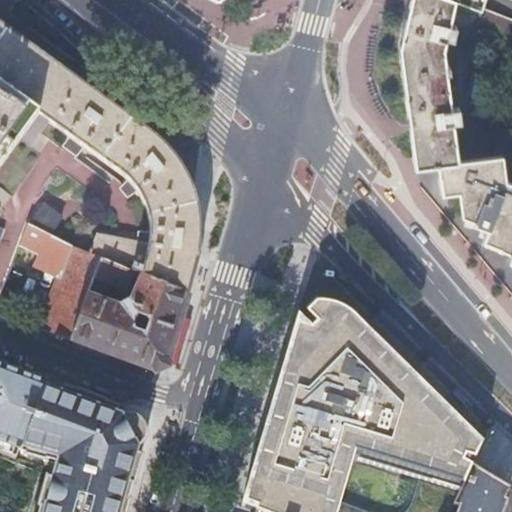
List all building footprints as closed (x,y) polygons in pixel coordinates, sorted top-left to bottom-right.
[(412,0),(398,51),(417,165),(440,163),(460,161),(454,121),(463,121),(461,108),(453,108),(449,73),(452,73),(451,66),(448,66),(446,49),(449,39),(455,40),(457,27),(451,25),(457,0),(412,0)] [(460,0),(476,11),(479,0),(460,0)] [(0,86),(38,114),(51,123),(70,138),(67,143),(81,154),(85,148),(129,183),(124,188),(132,197),(137,193),(138,194),(145,209),(148,218),(150,234),(143,236),(142,246),(100,235),(92,254),(104,260),(188,298),(190,292),(197,259),(199,234),(199,217),(195,200),(193,196),(185,175),(175,159),(163,146),(150,135),(81,83),(0,23),(0,86)] [(0,164),(38,114),(0,86),(0,164)] [(462,194),(464,216),(477,222),(476,224),(490,230),(485,242),(511,252),(511,257),(511,260),(511,180),(483,171),(481,159),(460,161),(440,163),(444,195),(462,194)] [(31,227),(50,235),(60,212),(41,204),(31,227)] [(42,259),(51,236),(50,235),(31,227),(29,226),(27,230),(25,236),(24,240),(21,248),(42,259)] [(64,270),(74,246),(51,236),(42,259),(64,270)] [(104,260),(92,254),(74,246),(64,270),(40,331),(72,343),(88,300),(90,294),(104,260)] [(181,321),(188,298),(104,260),(90,294),(108,301),(113,289),(129,295),(134,281),(141,284),(135,307),(125,314),(88,300),(72,343),(91,350),(152,373),(167,367),(181,321)] [(256,511),(452,511),(455,505),(464,486),(472,469),(473,467),(468,464),(472,458),(476,460),(484,444),(468,428),(354,317),(350,314),(345,311),(341,309),(336,307),(334,306),(331,305),(326,304),(321,304),(315,304),(306,314),(317,324),(312,330),(298,317),(289,347),(279,380),(242,506),(256,511)] [(0,444),(20,452),(22,447),(25,440),(44,391),(47,386),(12,373),(0,368),(0,444)] [(61,397),(44,391),(25,440),(22,447),(57,458),(56,459),(72,465),(72,463),(132,483),(138,465),(133,464),(137,450),(136,448),(122,420),(103,412),(61,397)] [(79,398),(63,392),(61,397),(103,412),(105,407),(95,404),(87,401),(79,398)] [(122,420),(136,448),(137,447),(141,442),(143,437),(144,433),(140,424),(137,421),(131,419),(125,419),(122,420)] [(20,452),(0,444),(0,455),(16,461),(19,454),(19,453),(20,452)] [(119,511),(120,510),(124,511),(132,483),(72,463),(72,465),(56,459),(57,458),(22,447),(20,452),(19,453),(19,454),(25,456),(24,457),(45,463),(46,462),(57,465),(53,482),(47,480),(39,508),(40,509),(39,511),(119,511)] [(498,511),(508,488),(473,467),(472,469),(464,486),(455,505),(460,507),(458,511),(498,511)] [(511,511),(511,490),(508,488),(498,511),(511,511)]
